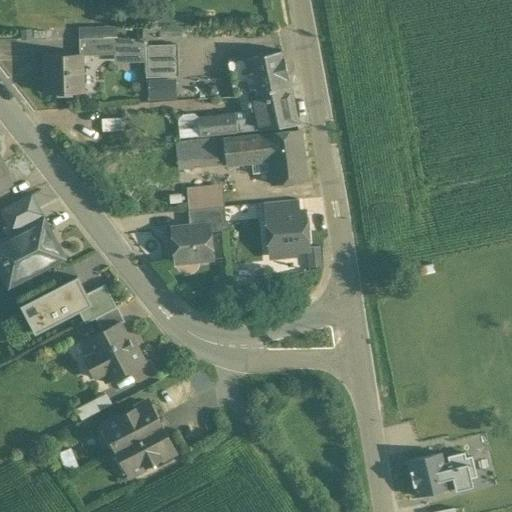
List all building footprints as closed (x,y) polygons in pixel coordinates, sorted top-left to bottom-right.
[(107,0),(90,0),(91,6),(94,6),(94,17),(110,16),(109,6),(108,6),(107,0)] [(169,5),(137,5),(138,21),(169,21),(169,5)] [(117,38),(79,38),(79,55),(81,55),(117,54),(117,38)] [(147,39),(117,38),(117,54),(117,60),(146,60),(146,46),(148,45),(147,39)] [(148,45),(146,46),(146,60),(146,78),(178,77),(177,45),(148,45)] [(282,50),(246,59),(253,96),(290,87),(282,50)] [(79,55),(46,55),(47,93),(82,92),(81,55),(79,55)] [(246,59),(228,63),(236,98),(253,96),(246,59)] [(175,80),(148,80),(148,100),(175,100),(175,80)] [(256,110),(198,117),(193,111),(183,112),(180,120),(182,137),(298,125),(290,87),(253,96),(256,110)] [(121,118),(107,119),(110,141),(123,139),(121,118)] [(300,130),(266,134),(270,161),(273,184),(306,181),(300,130)] [(266,134),(224,139),(226,163),(227,166),(270,161),(266,134)] [(224,139),(200,141),(202,159),(203,165),(226,163),(224,139)] [(200,141),(176,144),(178,162),(202,159),(200,141)] [(2,163),(0,164),(0,191),(12,185),(6,174),(7,173),(2,163)] [(259,191),(235,194),(236,205),(260,203),(259,191)] [(32,193),(0,209),(0,210),(8,225),(11,224),(10,223),(40,207),(32,193)] [(297,199),(266,202),(267,215),(298,212),(297,199)] [(40,207),(10,223),(11,224),(17,235),(43,222),(43,223),(47,221),(40,207)] [(224,207),(189,210),(190,226),(210,224),(210,231),(226,230),(224,207)] [(298,212),(267,215),(270,248),(281,247),(281,251),(284,255),(295,254),(297,250),(308,249),(304,212),(298,212)] [(17,235),(0,243),(0,263),(4,262),(5,263),(8,261),(18,280),(61,258),(43,223),(43,222),(17,235)] [(190,226),(172,228),(175,262),(213,259),(210,231),(210,224),(190,226)] [(77,276),(20,306),(35,334),(79,312),(92,305),(86,294),(77,276)] [(117,307),(105,284),(86,294),(92,305),(79,312),(85,323),(95,318),(117,307)] [(117,307),(95,318),(102,331),(120,321),(121,323),(124,321),(117,307)] [(102,331),(84,340),(91,354),(84,358),(94,378),(102,374),(106,382),(145,362),(136,344),(133,346),(121,323),(120,321),(102,331)] [(106,393),(75,409),(81,421),(112,405),(106,393)] [(147,401),(103,424),(130,475),(173,452),(168,442),(170,440),(154,411),(152,412),(147,401)] [(464,448),(440,454),(446,477),(469,471),(464,448)] [(440,454),(409,461),(417,495),(448,487),(446,477),(440,454)] [(469,471),(446,477),(448,487),(472,481),(469,471)] [(511,481),(511,479),(498,482),(503,503),(511,500),(511,481)]
